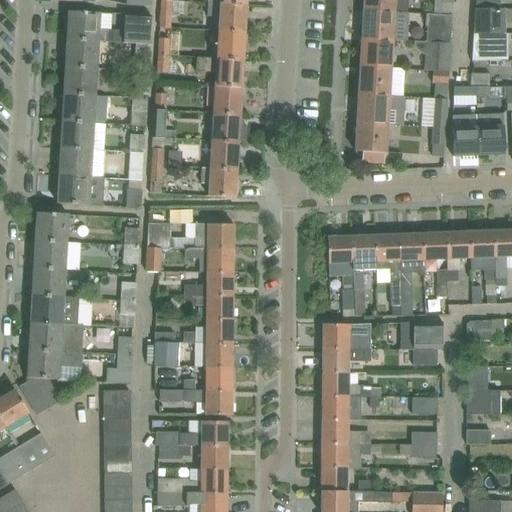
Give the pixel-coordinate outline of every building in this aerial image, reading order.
[(363,0),(363,11),(394,12),(408,13),(394,12),(394,0),(363,0)] [(452,16),(452,0),(433,0),(433,14),(427,14),(452,16)] [(474,0),(475,9),(500,9),(499,0),(474,0)] [(160,1),(159,29),(170,30),(171,19),(171,14),(179,14),(187,15),(187,3),(172,2),(160,1)] [(219,17),(218,32),(245,33),(246,6),(208,4),(207,17),(219,17)] [(500,23),(500,10),(500,9),(475,9),(475,10),(475,22),(478,22),(497,23),(500,23)] [(361,38),(392,40),(407,41),(408,13),(394,12),(363,11),(361,38)] [(88,13),(68,12),(67,40),(96,42),(106,43),(107,30),(96,30),(97,14),(88,13)] [(425,42),(434,43),(450,44),(452,16),(427,14),(425,42)] [(124,37),(123,43),(135,44),(149,45),(151,17),(125,15),(124,37)] [(107,30),(106,43),(120,43),(121,31),(109,30),(107,30)] [(243,61),(245,33),(218,32),(216,59),(243,61)] [(502,62),(501,34),(496,34),(473,34),(472,62),(502,62)] [(359,67),(390,69),(392,41),(407,42),(407,41),(392,40),(361,38),(359,67)] [(67,40),(65,67),(94,69),(96,42),(67,40)] [(169,41),(158,40),(157,56),(169,56),(169,41)] [(424,71),(432,72),(448,72),(450,44),(434,43),(425,42),(425,55),(424,71)] [(135,61),(148,62),(149,45),(135,44),(134,61),(135,61)] [(168,73),(169,56),(157,56),(156,73),(168,73)] [(215,73),(215,87),(242,88),(243,61),(216,59),(197,58),(196,72),(215,73)] [(64,95),(93,97),(107,97),(93,96),(94,69),(65,67),(64,95)] [(389,96),(390,69),(359,67),(358,94),(389,96)] [(448,84),(448,72),(432,72),(432,83),(448,84)] [(489,74),(471,74),(470,88),(476,88),(489,88),(489,74)] [(133,80),(132,99),(146,100),(147,81),(133,80)] [(215,87),(213,114),(240,116),(242,88),(215,87)] [(453,89),(453,97),(476,96),(476,88),(470,88),(462,88),(454,88),(453,89)] [(489,88),(476,88),(476,96),(489,96),(489,88)] [(356,123),(387,125),(402,126),(404,98),(389,97),(389,96),(358,94),(356,123)] [(64,95),(63,106),(62,122),(91,124),(93,97),(64,95)] [(155,95),(154,111),(165,111),(166,95),(155,95)] [(145,117),(146,100),(132,99),(131,116),(145,117)] [(432,128),(445,129),(447,100),(433,99),(432,128)] [(154,111),(152,138),(164,139),(164,138),(174,139),(175,132),(164,131),(165,121),(165,111),(154,111)] [(239,128),(240,116),(213,114),(211,142),(238,144),(246,144),(247,128),(239,128)] [(477,128),(478,156),(504,155),(503,115),(476,116),(477,128)] [(476,116),(452,117),(451,129),(452,157),(478,156),(477,128),(476,116)] [(89,151),(91,124),(62,122),(60,149),(89,151)] [(385,154),(387,134),(387,125),(402,126),(387,125),(356,123),(354,152),(385,154)] [(444,146),(445,129),(432,128),(431,145),(444,146)] [(143,154),(143,149),(144,136),(130,135),(129,153),(140,153),(143,154)] [(211,142),(210,169),(237,171),(238,144),(211,142)] [(60,149),(59,177),(88,178),(89,151),(60,149)] [(151,166),(162,166),(163,150),(152,150),(151,166)] [(162,166),(151,166),(150,183),(161,183),(162,166)] [(235,199),(237,171),(210,169),(201,169),(200,184),(209,184),(208,197),(235,199)] [(59,177),(57,205),(77,206),(86,206),(102,207),(103,179),(88,178),(59,177)] [(139,209),(140,191),(127,190),(126,190),(126,209),(139,209)] [(37,213),(35,241),(66,243),(67,215),(65,215),(57,214),(37,213)] [(147,224),(146,249),(160,249),(168,249),(168,241),(169,228),(169,225),(147,224)] [(168,241),(168,249),(185,249),(185,250),(194,250),(233,250),(233,225),(213,225),(194,225),(194,241),(186,241),(168,241)] [(126,230),(125,246),(137,247),(138,230),(126,230)] [(511,231),(493,232),(494,257),(495,269),(495,279),(506,279),(506,257),(511,256),(511,231)] [(493,232),(470,233),(471,258),(494,257),(493,232)] [(447,259),(471,258),(470,233),(446,234),(447,259)] [(446,234),(422,235),(423,260),(447,259),(446,234)] [(422,235),(398,236),(399,261),(400,289),(411,289),(410,273),(424,273),(423,260),(422,235)] [(399,261),(398,236),(375,237),(376,262),(376,270),(389,270),(391,307),(401,306),(399,261)] [(352,263),(351,237),(327,238),(328,264),(352,263)] [(363,271),(376,270),(376,262),(375,237),(351,237),(352,263),(352,274),(353,287),(353,291),(364,291),(363,271)] [(35,241),(34,269),(64,270),(66,243),(35,241)] [(136,263),(137,247),(125,246),(124,263),(136,263)] [(146,249),(146,251),(145,272),(159,273),(160,249),(146,249)] [(201,259),(201,273),(232,273),(233,250),(185,250),(185,259),(201,259)] [(34,269),(32,296),(63,298),(63,297),(64,270),(34,269)] [(495,280),(495,279),(495,269),(484,269),(485,281),(486,281),(495,280)] [(447,270),(436,271),(437,297),(447,297),(447,282),(448,282),(447,270)] [(447,270),(448,282),(459,282),(458,270),(447,270)] [(232,297),(232,273),(201,273),(208,273),(208,286),(184,285),(184,296),(208,296),(232,297)] [(343,287),(353,287),(352,274),(342,275),(342,282),(343,287)] [(123,284),(122,301),(134,302),(135,285),(123,284)] [(63,297),(63,298),(32,296),(31,309),(27,309),(26,320),(31,320),(31,323),(61,325),(77,326),(78,298),(63,297)] [(232,320),(232,297),(208,296),(184,296),(184,307),(207,307),(207,320),(232,320)] [(487,296),(487,305),(496,305),(496,296),(487,296)] [(121,315),(121,317),(133,318),(134,302),(122,301),(121,315)] [(207,320),(207,344),(232,344),(232,320),(207,320)] [(414,350),(437,350),(442,350),(442,322),(413,323),(414,350)] [(470,322),(466,324),(466,342),(491,342),(491,322),(470,322)] [(83,326),(77,326),(61,325),(31,323),(29,351),(81,354),(83,326)] [(348,325),(343,325),(323,325),(322,349),(370,350),(370,337),(348,337),(348,325)] [(174,334),(154,333),(154,343),(156,343),(173,344),(174,334)] [(184,333),(184,344),(195,344),(195,333),(184,333)] [(119,339),(118,356),(131,356),(132,339),(119,339)] [(156,343),(154,343),(152,367),(181,367),(181,344),(173,344),(156,343)] [(195,355),(195,344),(184,344),(183,355),(195,355)] [(232,344),(207,344),(207,368),(232,368),(232,344)] [(370,362),(370,350),(322,349),(322,373),(348,373),(348,362),(370,362)] [(437,350),(414,350),(414,366),(437,366),(437,350)] [(28,380),(30,380),(47,381),(58,382),(59,367),(80,368),(81,354),(29,351),(28,380)] [(129,385),(131,356),(118,356),(117,370),(106,369),(105,384),(129,385)] [(207,368),(206,391),(231,392),(232,368),(207,368)] [(347,397),(348,373),(322,373),(322,397),(347,397)] [(48,409),(30,380),(28,380),(27,383),(20,388),(30,405),(37,416),(48,409)] [(47,381),(30,380),(48,409),(59,401),(47,381)] [(185,382),(185,391),(195,391),(195,382),(185,382)] [(371,386),(359,386),(359,397),(371,397),(371,386)] [(14,390),(0,399),(0,419),(5,428),(28,414),(14,390)] [(211,416),(231,416),(231,392),(206,391),(206,392),(195,391),(185,391),(159,391),(159,403),(206,403),(206,416),(211,416)] [(498,391),(466,391),(466,415),(498,415),(498,391)] [(102,393),(103,406),(129,406),(129,392),(102,393)] [(322,397),(322,421),(347,421),(359,421),(359,397),(347,397),(322,397)] [(411,414),(437,415),(437,399),(412,399),(411,414)] [(129,420),(129,406),(103,406),(103,420),(129,420)] [(129,433),(129,420),(103,420),(103,434),(129,433)] [(347,432),(347,421),(322,421),(321,444),(347,444),(370,445),(370,432),(347,432)] [(190,446),(200,446),(227,447),(227,422),(200,422),(200,435),(183,435),(183,433),(155,433),(155,446),(190,446)] [(466,445),(469,445),(490,445),(490,431),(466,431),(466,445)] [(130,447),(129,433),(103,434),(103,449),(104,449),(104,447),(130,447)] [(411,433),(411,446),(436,446),(436,434),(411,433)] [(17,448),(31,471),(54,457),(40,434),(17,448)] [(321,444),(321,468),(347,468),(361,469),(361,455),(370,455),(370,445),(347,444),(321,444)] [(399,456),(410,457),(410,458),(436,458),(436,446),(411,446),(400,445),(399,456)] [(158,446),(158,459),(179,460),(179,456),(190,456),(190,446),(158,446)] [(227,470),(227,447),(200,446),(200,470),(227,470)] [(130,461),(130,449),(130,447),(104,447),(104,449),(103,449),(103,461),(130,461)] [(0,471),(8,485),(31,471),(17,448),(0,458),(0,471)] [(103,461),(104,474),(130,474),(130,461),(103,461)] [(321,468),(321,492),(346,492),(346,469),(361,469),(347,468),(321,468)] [(227,470),(200,470),(200,482),(187,482),(187,480),(164,479),(157,479),(157,493),(201,494),(226,494),(227,470)] [(104,474),(104,488),(130,488),(130,474),(104,474)] [(358,481),(358,493),(369,493),(370,482),(358,481)] [(130,501),(130,488),(104,488),(104,502),(130,501)] [(15,491),(0,500),(0,511),(6,511),(22,503),(15,491)] [(357,511),(357,503),(392,504),(392,493),(369,493),(358,493),(346,492),(321,492),(320,511),(357,511)] [(199,506),(199,511),(226,511),(226,494),(201,494),(157,493),(157,507),(186,507),(186,506),(199,506)] [(411,511),(441,511),(442,494),(412,494),(411,511)] [(130,511),(130,501),(104,502),(104,511),(130,511)] [(469,501),(468,511),(500,511),(500,501),(469,501)] [(27,511),(22,503),(6,511),(27,511)]
